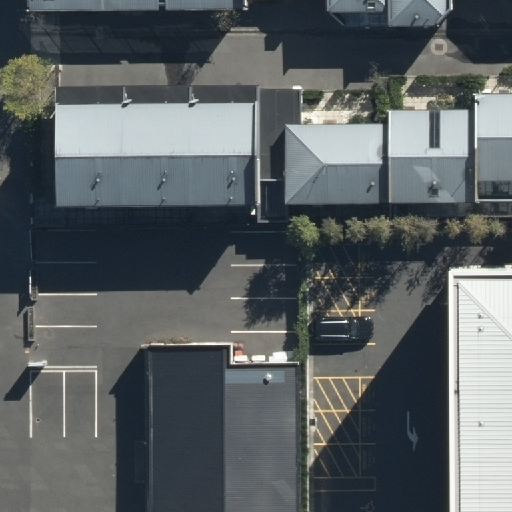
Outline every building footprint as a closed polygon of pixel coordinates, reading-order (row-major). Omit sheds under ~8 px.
[(29,0),(29,13),(247,12),(247,0),(29,0)] [(451,0),(322,0),(323,16),(383,15),(383,27),(435,26),(452,10),(451,0)] [(286,124),(286,205),(511,205),(511,98),(474,98),(474,112),(385,112),(386,125),(286,124)] [(252,99),(52,99),(53,215),(252,214),(252,99)] [(294,232),(263,231),(266,310),(297,309),(294,232)] [(511,511),(511,270),(470,271),(471,511),(511,511)] [(300,511),(301,366),(234,366),(234,347),(151,348),(152,511),(300,511)]
